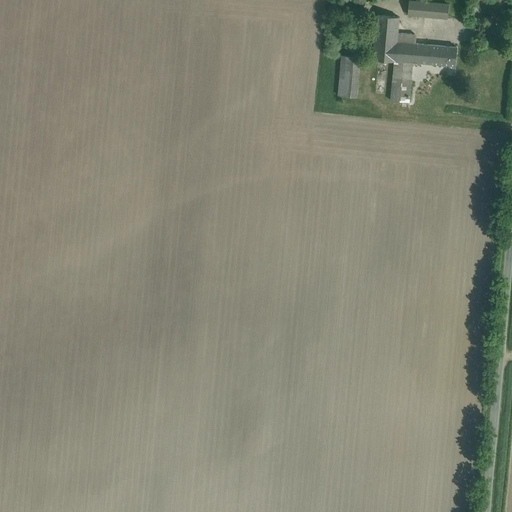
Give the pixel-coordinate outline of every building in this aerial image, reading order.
[(441,4),(409,1),(408,15),(440,18),(441,4)] [(449,5),(441,4),(440,18),(448,19),(449,5)] [(399,17),(378,15),(374,59),(395,61),(395,60),(396,42),(397,42),(398,33),(399,17)] [(415,34),(398,33),(397,42),(415,44),(415,34)] [(397,42),(396,42),(395,60),(413,62),(439,64),(441,46),(415,44),(397,42)] [(457,47),(441,46),(439,64),(455,65),(457,47)] [(360,56),(342,55),(338,95),(356,97),(360,56)] [(413,62),(395,60),(395,61),(391,100),(409,102),(413,62)]
